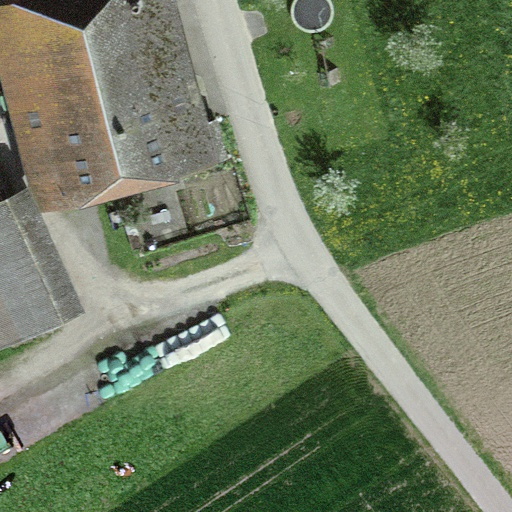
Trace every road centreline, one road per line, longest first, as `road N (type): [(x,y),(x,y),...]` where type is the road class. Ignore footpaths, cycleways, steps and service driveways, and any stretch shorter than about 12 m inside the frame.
road 1 (track): [(216,0),(276,207),(500,511)]
road 2 (track): [(0,365),(150,276),(299,239)]
road 3 (track): [(106,303),(0,146)]
